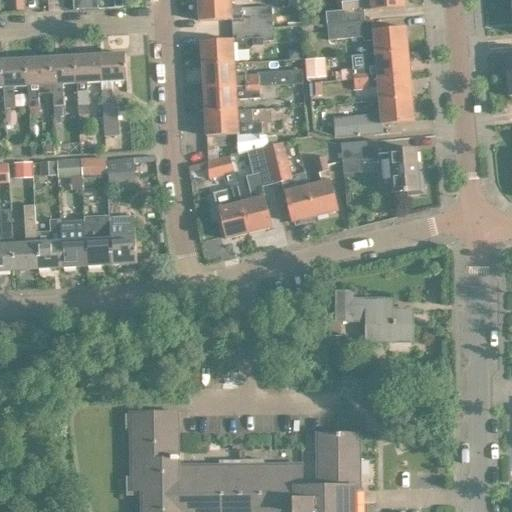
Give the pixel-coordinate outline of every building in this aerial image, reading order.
[(19,0),(9,0),(10,12),(21,12),(19,0)] [(93,0),(81,0),(82,8),(94,7),(93,0)] [(227,19),(227,29),(269,27),(268,5),(238,7),(238,4),(226,5),(225,0),(194,0),(196,21),(227,19)] [(345,0),(339,1),(340,9),(323,11),(324,23),(370,19),(355,20),(355,10),(369,8),(399,6),(398,0),(345,0)] [(361,40),(372,39),(373,53),(404,51),(402,26),(370,29),(370,19),(324,23),(326,39),(360,36),(361,40)] [(197,41),(198,65),(229,63),(228,49),(247,48),(251,45),(262,44),(262,40),(270,39),(269,27),(227,29),(228,39),(197,41)] [(289,45),(284,52),(284,60),(299,59),(298,45),(289,45)] [(351,78),(406,74),(404,51),(373,53),(361,54),(362,66),(350,67),(351,78)] [(109,100),(108,80),(122,79),(120,52),(96,54),(98,81),(101,134),(102,134),(103,145),(113,144),(113,133),(116,133),(114,99),(109,100)] [(511,52),(502,53),(504,74),(511,73),(511,52)] [(96,54),(71,55),(72,82),(74,82),(76,114),(87,113),(85,82),(98,81),(96,54)] [(71,55),(48,57),(49,84),(50,84),(51,105),(51,115),(60,115),(60,104),(61,104),(60,83),(72,82),(71,55)] [(48,57),(22,58),(23,85),(25,85),(35,85),(49,84),(48,57)] [(22,58),(0,59),(0,97),(1,106),(11,105),(10,86),(23,85),(22,58)] [(319,75),(318,58),(302,59),(303,76),(319,75)] [(255,73),(230,74),(229,63),(198,65),(199,88),(230,86),(272,83),(300,82),(299,68),(255,71),(255,73)] [(376,87),(377,100),(408,97),(406,74),(351,78),(352,89),(376,87)] [(304,82),(305,95),(320,94),(319,81),(304,82)] [(199,88),(201,111),(232,110),(232,109),(231,99),(272,97),(272,84),(242,86),(230,86),(199,88)] [(35,85),(25,85),(26,106),(37,105),(35,85)] [(377,100),(378,114),(379,124),(410,121),(408,97),(377,100)] [(235,152),(244,151),(259,147),(265,145),(264,134),(259,134),(259,121),(249,122),(249,108),(232,109),(232,110),(201,111),(202,136),(233,134),(235,152)] [(379,124),(378,114),(368,115),(368,113),(331,117),(332,136),(380,133),(379,124)] [(375,158),(374,139),(338,142),(340,161),(375,158)] [(48,140),(37,140),(38,152),(49,152),(48,140)] [(265,145),(259,147),(268,183),(279,181),(281,190),(281,191),(289,222),(312,216),(304,185),(305,184),(301,172),(289,175),(280,141),(265,145)] [(249,198),(238,200),(245,232),(269,226),(261,195),(259,186),(268,183),(259,147),(244,151),(250,174),(244,176),(249,198)] [(386,150),(389,192),(403,191),(403,195),(420,193),(419,173),(415,173),(413,148),(386,150)] [(203,160),(204,178),(230,171),(226,154),(203,160)] [(318,181),(305,184),(304,185),(312,216),(335,210),(327,179),(323,155),(311,159),(314,172),(316,172),(318,181)] [(76,157),(77,174),(78,177),(102,175),(101,156),(76,157)] [(53,176),(77,174),(76,157),(52,159),(53,173),(53,176)] [(131,158),(104,160),(106,187),(132,185),(131,158)] [(37,174),(53,173),(52,159),(36,160),(37,174)] [(10,161),(11,177),(29,175),(28,160),(10,161)] [(238,200),(228,203),(224,189),(211,193),(215,206),(214,206),(222,238),(245,232),(238,200)] [(8,243),(10,270),(34,269),(32,242),(34,242),(33,230),(31,204),(21,205),(23,242),(10,243),(8,243)] [(0,270),(10,270),(8,243),(10,243),(9,221),(8,208),(0,208),(0,270)] [(104,217),(107,265),(132,263),(129,215),(104,217)] [(57,240),(58,267),(83,266),(81,239),(82,239),(81,217),(71,218),(72,239),(59,240),(57,240)] [(81,239),(83,266),(107,265),(104,217),(94,217),(96,238),(82,239),(81,239)] [(32,242),(34,269),(58,267),(57,240),(59,240),(57,218),(47,219),(47,229),(33,230),(34,242),(32,242)] [(363,318),(362,341),(409,341),(408,309),(385,309),(385,298),(350,298),(350,291),(334,291),(334,321),(352,321),(352,318),(363,318)] [(340,335),(325,335),(325,364),(339,364),(340,335)] [(283,365),(283,367),(283,387),(295,387),(295,365),(283,365)] [(358,432),(335,432),(314,433),(314,468),(300,468),(300,464),(176,465),(175,411),(126,412),(127,491),(137,491),(137,511),(354,511),(354,488),(358,488),(358,432)]
